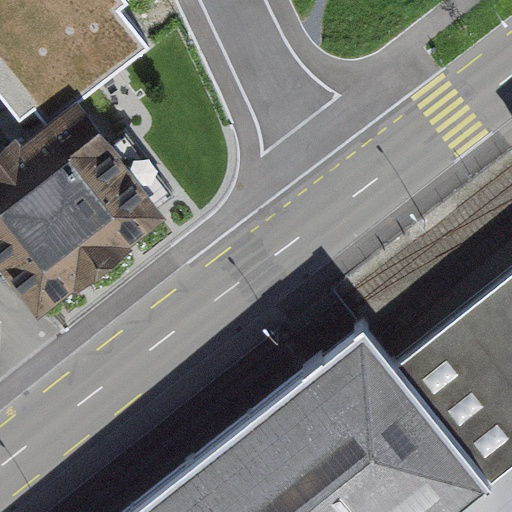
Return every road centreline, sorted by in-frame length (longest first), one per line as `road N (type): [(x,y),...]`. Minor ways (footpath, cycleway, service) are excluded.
road 1 (secondary): [(0,470),(351,199)]
road 2 (residential): [(227,0),(248,46),(351,199)]
road 3 (secondary): [(351,199),(511,76)]
